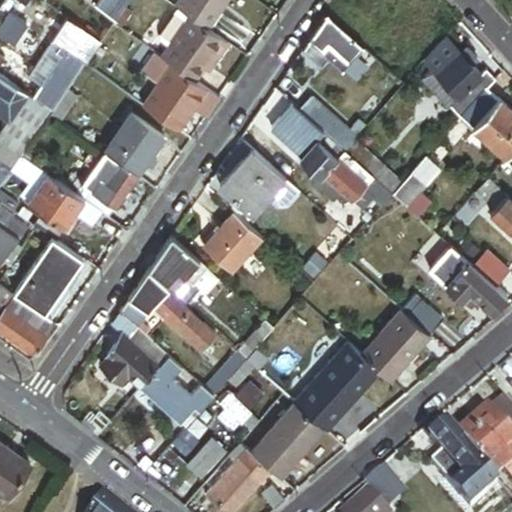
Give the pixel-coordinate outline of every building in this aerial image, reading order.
[(130,0),(101,0),(96,7),(98,8),(110,16),(116,20),(130,0)] [(208,28),(226,0),(178,0),(175,5),(190,15),(208,28)] [(106,21),(110,16),(98,8),(94,13),(106,21)] [(169,47),(189,17),(176,8),(159,33),(160,40),(169,47)] [(326,15),(325,14),(307,40),(327,58),(334,51),(348,62),(357,52),(362,47),(358,43),(326,15)] [(208,28),(190,15),(189,17),(169,47),(161,57),(173,65),(196,81),(213,57),(217,59),(229,42),(208,28)] [(52,42),(60,47),(66,51),(83,63),(85,64),(98,46),(101,41),(68,18),(52,42)] [(107,33),(101,41),(98,46),(105,51),(115,38),(107,33)] [(424,59),(429,65),(452,43),(445,35),(424,59)] [(327,58),(307,40),(301,48),(320,65),(327,58)] [(459,51),(452,43),(429,65),(431,67),(459,98),(482,76),(480,73),(470,63),(459,51)] [(465,45),(459,51),(470,63),(476,57),(465,45)] [(60,47),(36,81),(43,85),(66,51),(60,47)] [(50,110),(83,63),(66,51),(43,85),(33,99),(50,110)] [(157,87),(173,65),(161,57),(156,53),(140,76),(157,87)] [(207,117),(220,98),(196,81),(173,65),(157,87),(144,107),(175,128),(191,105),(207,117)] [(450,104),(461,115),(486,88),(494,78),(485,68),(480,73),(482,76),(459,98),(431,67),(420,77),(448,106),(450,104)] [(0,109),(16,87),(0,75),(0,109)] [(50,115),(52,112),(50,110),(33,99),(16,87),(0,109),(0,112),(11,120),(18,110),(42,126),(50,115)] [(461,115),(460,116),(472,127),(498,99),(486,88),(461,115)] [(77,99),(66,92),(52,112),(50,115),(60,122),(77,99)] [(305,116),(282,96),(270,110),(309,145),(321,131),(305,116)] [(511,149),(511,111),(498,99),(472,127),(505,157),(511,149)] [(305,116),(321,131),(342,149),(343,150),(355,136),(344,126),(317,102),(305,116)] [(26,150),(42,126),(18,110),(11,120),(0,136),(0,140),(2,142),(22,156),(26,150)] [(105,152),(138,175),(147,161),(152,154),(164,137),(131,115),(105,152)] [(344,126),(355,136),(364,126),(353,116),(344,126)] [(322,172),(342,149),(321,131),(309,145),(300,155),(320,173),(322,172)] [(0,158),(13,168),(22,156),(2,142),(0,145),(0,158)] [(285,179),(252,149),(219,186),(251,216),(285,179)] [(371,175),(343,150),(342,149),(322,172),(351,198),(354,194),(371,175)] [(39,159),(26,150),(22,156),(35,165),(39,159)] [(116,207),(138,175),(105,152),(85,181),(83,184),(116,207)] [(158,158),(152,154),(147,161),(153,165),(158,158)] [(406,206),(418,217),(431,202),(421,193),(441,170),(425,155),(410,172),(424,185),(406,206)] [(0,186),(13,168),(0,158),(0,186)] [(51,168),(39,159),(35,165),(40,168),(48,173),(51,168)] [(487,178),(494,169),(490,165),(482,174),(487,178)] [(48,173),(40,168),(35,176),(43,181),(48,173)] [(424,185),(410,172),(391,193),(406,206),(424,185)] [(48,173),(43,181),(27,203),(65,229),(76,212),(85,199),(76,193),(48,173)] [(391,193),(371,175),(354,194),(364,203),(371,196),(381,204),(391,193)] [(83,184),(85,181),(81,178),(75,187),(79,189),(76,193),(85,199),(102,211),(109,216),(116,207),(83,184)] [(511,203),(484,181),(470,195),(491,213),(487,217),(511,237),(511,203)] [(102,211),(85,199),(76,212),(93,224),(102,211)] [(0,205),(0,246),(10,253),(18,243),(28,228),(13,218),(15,216),(0,205)] [(260,236),(233,212),(219,227),(203,245),(231,269),(260,236)] [(200,242),(203,245),(219,227),(216,224),(200,242)] [(206,269),(170,237),(147,269),(165,285),(179,298),(193,283),(206,269)] [(46,315),(84,259),(53,238),(15,293),(46,315)] [(24,246),(18,243),(10,253),(6,260),(12,264),(24,246)] [(456,251),(450,245),(428,270),(445,286),(454,276),(450,272),(453,268),(447,262),(456,251)] [(0,263),(3,265),(6,260),(10,253),(0,246),(0,263)] [(485,250),(472,265),(494,285),(507,270),(485,250)] [(467,261),(456,251),(447,262),(453,268),(458,272),(467,261)] [(490,312),(505,294),(494,285),(472,265),(467,261),(458,272),(454,276),(445,286),(462,300),(468,292),(490,312)] [(458,272),(453,268),(450,272),(454,276),(458,272)] [(165,285),(147,269),(127,299),(145,313),(150,305),(165,285)] [(199,289),(193,283),(179,298),(185,304),(199,289)] [(55,324),(0,285),(0,297),(8,303),(0,315),(0,330),(34,354),(55,324)] [(179,298),(165,285),(150,305),(201,349),(217,331),(185,304),(179,298)] [(0,315),(8,303),(0,297),(0,315)] [(145,313),(127,299),(118,312),(136,327),(145,313)] [(420,299),(407,314),(430,333),(443,318),(420,299)] [(407,314),(401,308),(361,353),(379,369),(390,379),(430,333),(407,314)] [(136,327),(118,312),(110,323),(122,333),(128,338),(137,327),(136,327)] [(246,357),(273,326),(265,319),(238,350),(246,357)] [(141,386),(169,355),(137,327),(128,338),(122,333),(107,357),(109,358),(101,366),(118,381),(126,373),(141,386)] [(348,342),(295,401),(323,427),(326,429),(379,369),(361,353),(348,342)] [(244,359),(246,357),(238,350),(205,386),(214,394),(227,379),(244,359)] [(200,409),(214,394),(205,386),(169,355),(141,386),(182,422),(196,405),(200,409)] [(244,359),(227,379),(235,386),(252,367),(244,359)] [(224,406),(217,413),(233,428),(241,420),(251,429),(261,418),(250,408),(264,393),(248,379),(234,394),(227,388),(217,399),(224,406)] [(295,401),(250,450),(271,468),(280,476),(323,427),(295,401)] [(457,437),(494,479),(504,470),(511,463),(511,416),(499,401),(457,437)] [(437,434),(447,425),(441,417),(431,426),(437,434)] [(457,437),(447,425),(437,434),(431,439),(444,454),(432,464),(471,509),(499,485),(494,479),(457,437)] [(212,437),(187,464),(200,476),(225,449),(212,437)] [(247,447),(240,441),(228,454),(235,460),(247,447)] [(0,443),(0,489),(8,495),(30,465),(0,443)] [(250,450),(247,447),(235,460),(212,486),(207,491),(230,511),(232,511),(271,468),(250,450)] [(228,454),(205,480),(212,486),(235,460),(228,454)] [(261,492),(274,507),(284,499),(271,484),(261,492)] [(129,511),(106,491),(91,507),(87,511),(129,511)] [(370,511),(378,506),(368,494),(346,511),(370,511)]
